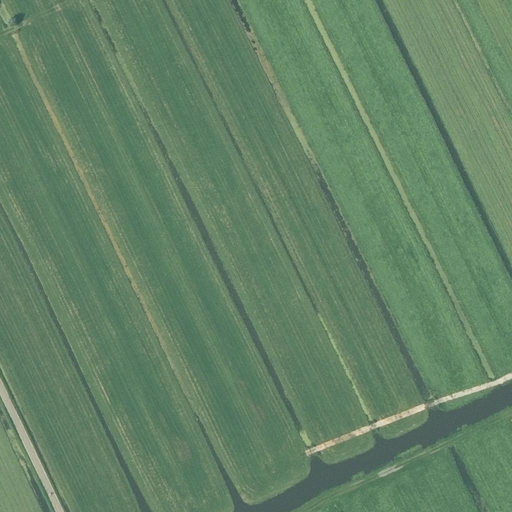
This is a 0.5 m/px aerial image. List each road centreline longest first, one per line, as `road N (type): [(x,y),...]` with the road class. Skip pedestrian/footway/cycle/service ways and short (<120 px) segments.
road 1 (track): [(299,511),(511,414)]
road 2 (track): [(511,372),(308,451)]
road 3 (unclassified): [(59,511),(0,386)]
